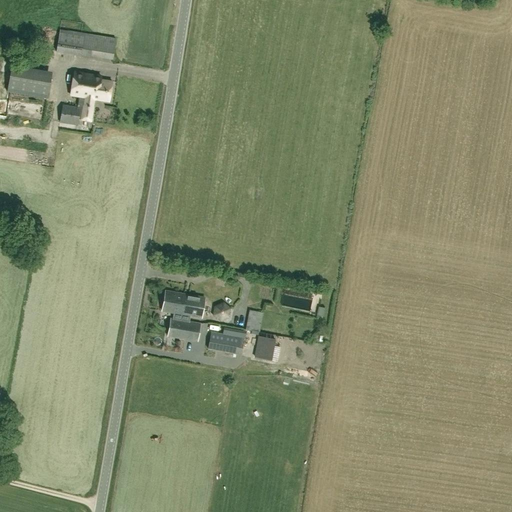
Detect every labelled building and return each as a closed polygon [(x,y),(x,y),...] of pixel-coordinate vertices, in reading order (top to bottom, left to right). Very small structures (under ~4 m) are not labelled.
[(116,39),(84,34),(60,30),(56,51),(89,56),(89,55),(112,59),(116,39)] [(101,76),(74,72),(70,95),(78,96),(77,106),(63,104),(60,123),(78,125),(78,119),(91,121),(93,107),(92,107),(94,99),(109,101),(112,81),(100,80),(101,76)] [(50,80),(10,73),(7,92),(47,99),(50,80)] [(204,298),(182,294),(165,291),(162,311),(201,318),(204,298)] [(245,329),(260,332),(264,312),(249,309),(245,329)] [(276,335),(280,314),(264,310),(264,312),(260,332),(276,335)] [(200,323),(170,318),(167,336),(197,341),(200,323)] [(212,333),(209,348),(229,352),(230,348),(235,349),(237,338),(232,337),(233,333),(223,331),(222,335),(212,333)]
